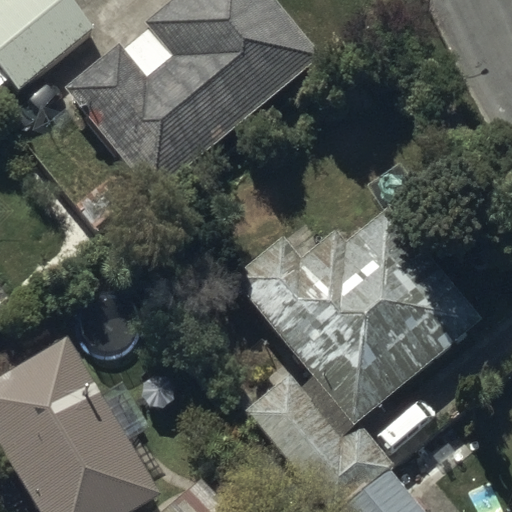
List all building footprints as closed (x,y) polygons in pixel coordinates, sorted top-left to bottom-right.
[(87,32),(60,0),(0,0),(0,85),(5,82),(14,92),(87,32)] [(315,61),(264,0),(168,0),(139,24),(147,34),(118,58),(112,50),(60,92),(147,198),(315,61)] [(323,511),(343,511),(389,475),(352,424),(473,325),(383,216),(341,250),(330,237),(294,267),(276,246),(228,286),(295,367),(238,413),(323,511)] [(59,343),(0,379),(0,454),(35,511),(134,511),(154,500),(121,446),(144,432),(117,389),(96,402),(59,343)] [(389,475),(343,511),(414,511),(403,497),(428,477),(432,482),(469,452),(448,427),(389,475)] [(217,511),(195,485),(161,511),(217,511)]
